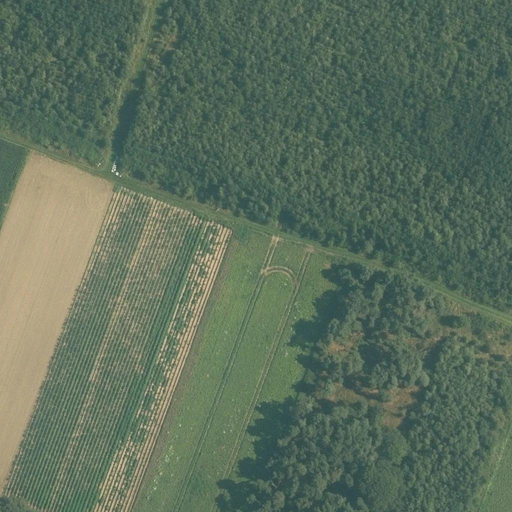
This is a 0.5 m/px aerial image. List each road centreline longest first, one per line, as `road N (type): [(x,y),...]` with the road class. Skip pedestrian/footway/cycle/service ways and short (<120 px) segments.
road 1 (track): [(511,322),(0,137)]
road 2 (track): [(163,0),(106,175)]
